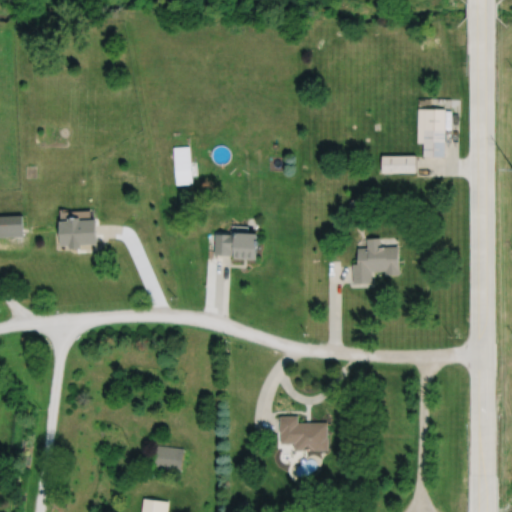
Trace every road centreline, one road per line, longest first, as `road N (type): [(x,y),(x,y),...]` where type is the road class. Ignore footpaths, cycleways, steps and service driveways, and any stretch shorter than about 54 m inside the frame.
road 1 (residential): [(0,326),(162,313),(328,351),(481,353)]
road 2 (tertiary): [(481,26),(482,473)]
road 3 (residential): [(64,319),(38,511)]
